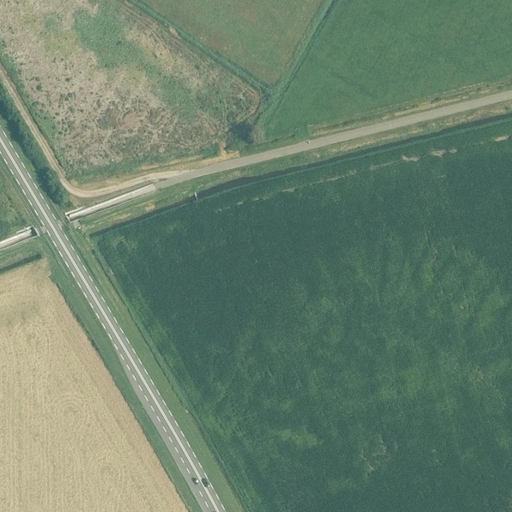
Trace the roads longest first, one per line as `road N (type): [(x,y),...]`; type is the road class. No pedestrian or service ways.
road 1 (unclassified): [(0,246),(203,171),(511,94)]
road 2 (primary): [(217,511),(0,139)]
road 3 (track): [(184,178),(161,174),(81,194),(65,189),(0,79)]
